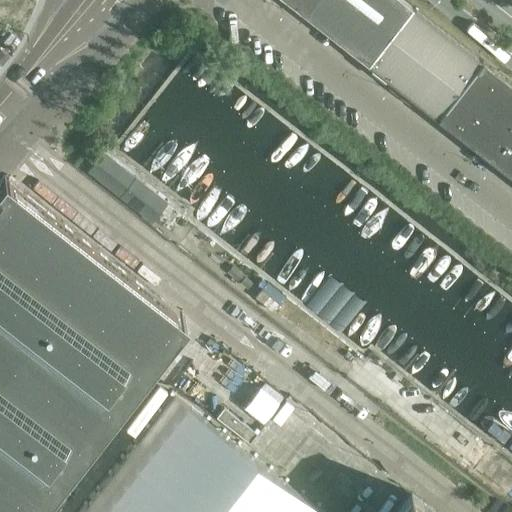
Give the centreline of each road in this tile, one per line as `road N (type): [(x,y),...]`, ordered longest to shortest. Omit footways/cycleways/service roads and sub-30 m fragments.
road 1 (unclassified): [(0,137),(485,511)]
road 2 (unclassified): [(511,214),(235,0)]
road 3 (unknown): [(217,304),(183,383),(122,470),(125,492),(146,511)]
